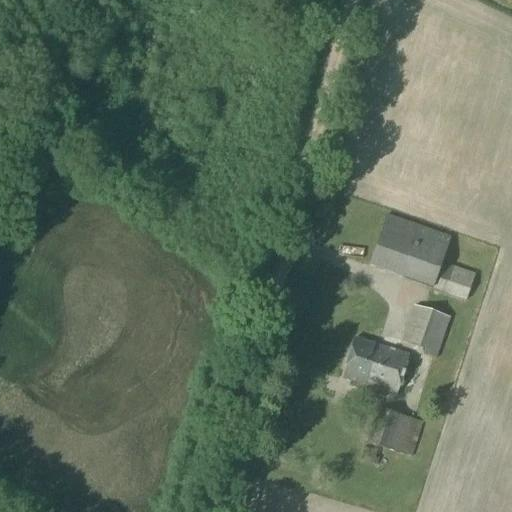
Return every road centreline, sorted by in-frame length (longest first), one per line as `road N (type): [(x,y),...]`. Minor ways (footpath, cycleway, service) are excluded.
road 1 (unclassified): [(300,183),(218,511)]
road 2 (track): [(349,0),(300,183)]
